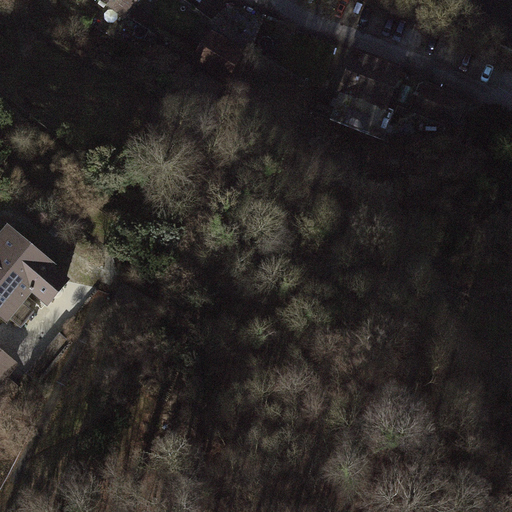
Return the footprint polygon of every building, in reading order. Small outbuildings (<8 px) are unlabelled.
[(100,0),(127,20),(142,0),(100,0)] [(215,21),(185,0),(149,0),(158,6),(150,17),(195,48),(215,21)] [(152,33),(128,20),(121,33),(144,46),(152,33)] [(212,34),(195,63),(233,86),(248,61),(239,55),(242,51),(212,34)] [(359,56),(333,120),(387,141),(392,126),(387,125),(407,75),(359,56)] [(427,87),(417,111),(450,124),(459,100),(427,87)] [(11,231),(0,243),(0,315),(10,325),(13,321),(23,330),(36,315),(26,306),(37,294),(52,308),(72,285),(11,231)] [(18,368),(0,353),(0,410),(18,389),(8,381),(18,368)]
